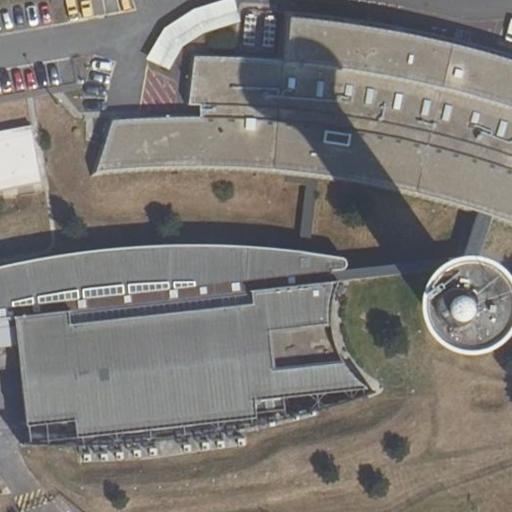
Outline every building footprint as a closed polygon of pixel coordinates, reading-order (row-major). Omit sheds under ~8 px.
[(511,61),(511,62),(459,47),(412,36),(366,28),(289,18),(286,61),(193,57),(188,105),(199,106),(199,118),(148,119),(111,121),(95,173),(136,170),(211,168),(275,171),(327,177),(391,188),(441,201),(492,216),(511,224),(511,61)] [(0,192),(5,192),(25,188),(34,187),(45,185),(39,127),(15,130),(0,133),(0,192)] [(492,216),(478,212),(463,257),(459,268),(453,286),(457,286),(463,288),(468,291),(492,216)] [(0,369),(19,368),(26,424),(29,444),(22,444),(22,446),(77,447),(159,442),(215,435),(301,416),(373,393),(373,392),(362,395),(362,390),(366,389),(351,376),(344,367),(339,357),(332,339),(330,328),(330,317),(330,308),(332,296),(337,282),(332,282),(330,272),(343,270),(346,268),(346,264),(346,262),(343,259),(309,253),(298,252),(245,247),(194,246),(150,247),(104,251),(56,257),(1,267),(0,267),(0,369)] [(463,257),(330,272),(332,282),(459,268),(463,257)] [(426,350),(441,356),(458,358),(474,353),(488,344),(498,331),(503,315),(502,298),(496,282),(485,270),(471,261),(459,259),(446,259),(434,262),(424,268),(415,277),(408,287),(405,299),(404,311),(406,323),(414,338),(426,350)]
